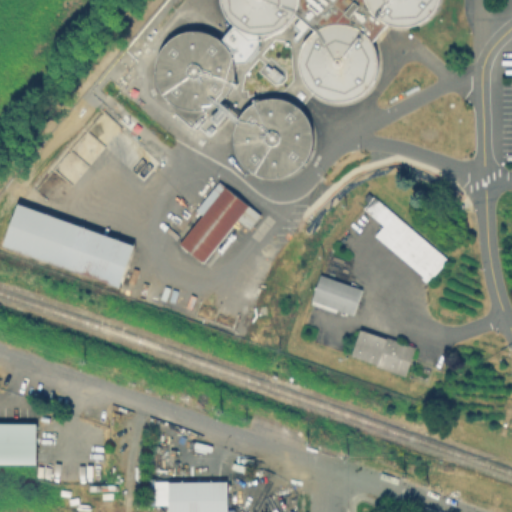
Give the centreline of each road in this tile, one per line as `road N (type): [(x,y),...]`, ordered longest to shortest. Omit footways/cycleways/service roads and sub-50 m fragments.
road 1 (residential): [(329,467),(0,350)]
road 2 (residential): [(457,511),(329,467)]
